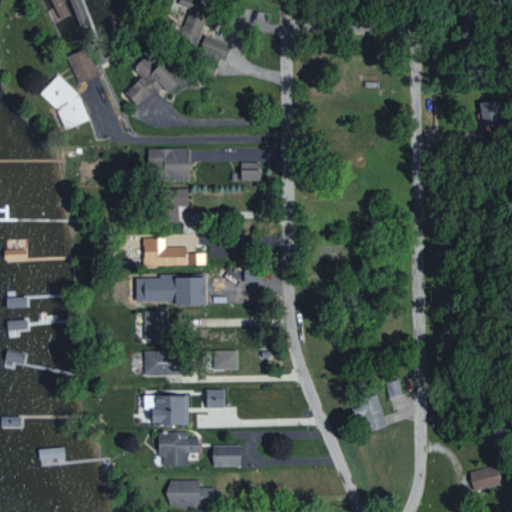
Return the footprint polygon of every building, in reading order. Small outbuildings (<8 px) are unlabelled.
[(205,11),(188,5),(177,39),(194,45),(205,11)] [(224,60),(229,43),(203,35),(196,59),(208,62),(205,70),(213,72),(218,58),(224,60)] [(65,56),(76,83),(96,74),(85,47),(65,56)] [(123,93),(136,105),(152,88),(155,90),(160,85),(166,91),(178,78),(159,60),(155,65),(144,55),(131,68),(139,76),(123,93)] [(87,119),(78,94),(56,73),(38,93),(55,110),(63,128),(87,119)] [(498,100),(480,101),(482,126),(499,125),(498,100)] [(146,148),(147,180),(188,178),(187,147),(146,148)] [(258,161),(238,161),(238,180),(258,180),(258,161)] [(176,206),(186,205),(185,188),(160,189),(161,220),(176,219),(176,206)] [(141,265),(203,264),(203,252),(185,252),(185,246),(164,247),(163,237),(141,237),(141,265)] [(4,258),(23,259),(23,249),(4,249),(4,258)] [(134,304),(203,303),(202,274),(134,275),(134,304)] [(235,349),(211,350),(212,369),(235,368),(235,349)] [(142,374),(174,374),(174,351),(143,351),(142,374)] [(205,407),(223,406),(222,389),(204,389),(205,407)] [(186,423),(186,394),(144,395),(144,403),(149,403),(149,424),(186,423)] [(353,419),(364,417),(367,431),(385,427),(377,396),(349,402),(353,419)] [(185,431),(157,431),(156,457),(161,457),(161,465),(185,466),(185,452),(196,452),(196,436),(185,436),(185,431)] [(210,465),(238,466),(239,445),(211,444),(210,465)] [(471,488),(501,485),(499,466),(468,470),(471,488)] [(196,480),(166,479),(165,504),(187,504),(187,511),(212,511),(212,487),(196,487),(196,480)]
